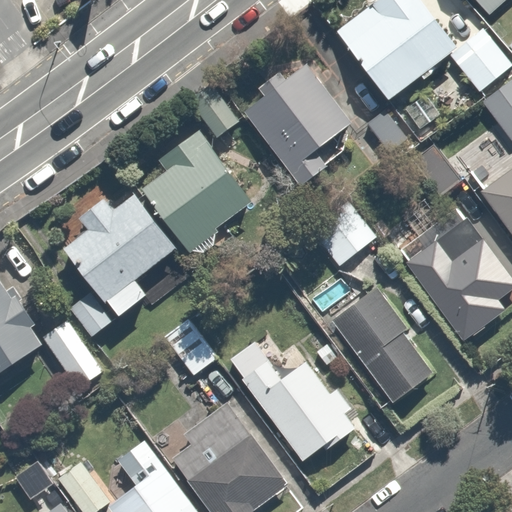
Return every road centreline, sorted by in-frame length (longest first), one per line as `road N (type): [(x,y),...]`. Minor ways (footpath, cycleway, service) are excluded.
road 1 (secondary): [(203,0),(0,149)]
road 2 (residential): [(402,511),(511,430)]
